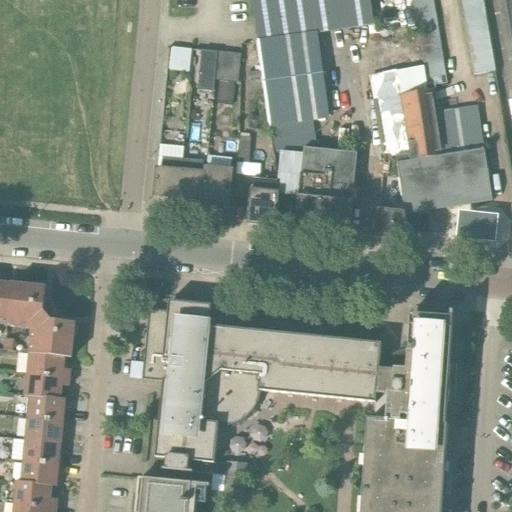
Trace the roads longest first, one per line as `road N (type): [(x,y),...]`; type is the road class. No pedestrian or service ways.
road 1 (residential): [(511,285),(107,246)]
road 2 (residential): [(107,246),(83,511)]
